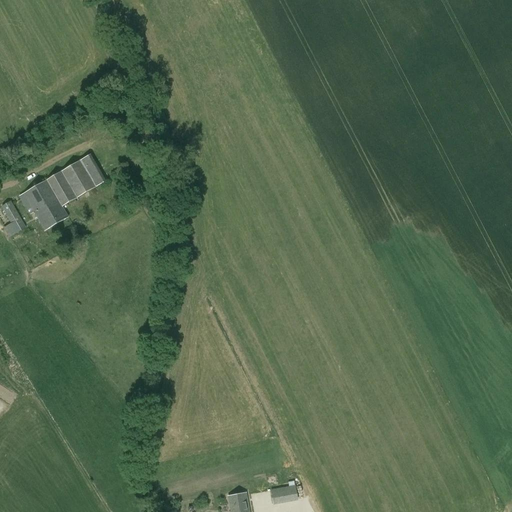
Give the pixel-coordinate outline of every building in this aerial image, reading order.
[(149,128),(139,130),(142,142),(152,139),(149,128)] [(157,151),(143,154),(146,167),(160,164),(157,151)] [(91,156),(19,197),(24,205),(28,202),(45,232),(69,218),(62,207),(106,182),(91,156)] [(11,202),(2,207),(12,225),(4,229),(10,238),(17,234),(26,229),(11,202)] [(283,489),(271,491),(273,505),(280,504),(280,502),(285,501),(283,489)] [(249,511),(246,493),(228,497),(231,511),(249,511)]
